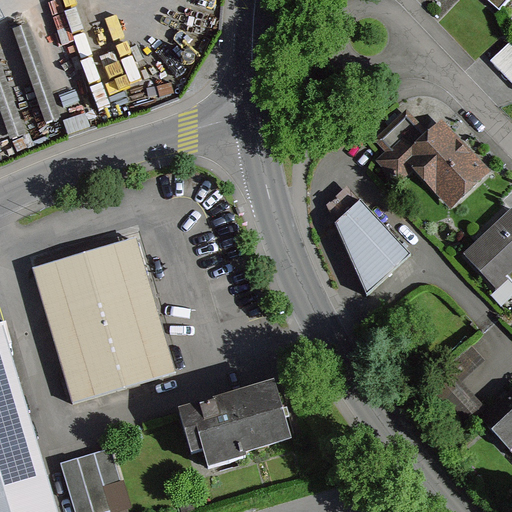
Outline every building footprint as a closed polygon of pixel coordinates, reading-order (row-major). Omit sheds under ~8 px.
[(511,0),(490,0),(505,12),(511,3),(511,0)] [(511,50),(496,66),(511,82),(511,50)] [(495,178),(450,129),(434,143),(413,120),(390,140),(398,148),(386,159),(408,183),(416,176),(451,216),(495,178)] [(330,205),(341,218),(362,200),(351,187),(330,205)] [(417,255),(368,202),(339,228),(368,298),(417,255)] [(511,216),(469,256),(500,289),(511,277),(511,216)] [(137,243),(33,273),(73,408),(177,377),(137,243)] [(55,511),(3,331),(0,332),(0,511),(55,511)] [(488,360),(475,347),(435,386),(470,422),(488,405),(465,382),(488,360)] [(292,449),(274,390),(179,418),(192,463),(203,460),(208,477),(246,466),(245,463),(292,449)] [(511,394),(486,420),(511,445),(511,394)] [(61,467),(74,511),(128,511),(133,511),(124,483),(121,484),(112,452),(61,467)]
